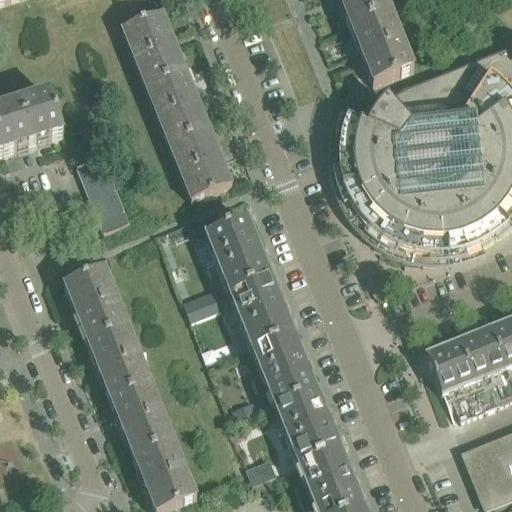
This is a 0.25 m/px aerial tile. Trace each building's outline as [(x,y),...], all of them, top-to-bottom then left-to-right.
[(382,0),(334,0),(349,36),(390,19),(382,0)] [(349,36),(359,60),(372,93),(413,76),(390,19),(349,36)] [(185,78),(175,54),(162,20),(121,36),(144,94),(185,78)] [(477,268),(485,264),(481,254),(493,246),(497,252),(504,247),(510,241),(511,238),(511,54),(404,98),(398,101),(392,105),(387,109),(382,113),(378,118),(373,124),(370,129),(367,135),(337,122),(334,131),(331,140),(329,149),(328,158),(327,167),(328,176),(329,186),(331,195),(333,204),(337,212),(341,220),(346,228),(351,236),(357,243),(364,249),(371,255),(379,260),(384,263),(387,264),(395,268),(404,271),(413,274),(422,275),(431,276),(441,276),(450,275),(459,273),(468,271),(477,268)] [(167,152),(208,136),(185,78),(144,94),(167,152)] [(0,158),(1,163),(63,143),(50,102),(0,117),(0,158)] [(208,136),(167,152),(190,209),(231,193),(208,136)] [(78,185),(104,175),(100,164),(74,174),(75,176),(77,175),(80,182),(77,183),(78,185)] [(104,175),(78,185),(79,187),(82,186),(84,192),(82,193),(83,196),(109,186),(104,175)] [(109,186),(83,196),(84,198),(86,197),(89,204),(86,205),(87,206),(113,196),(109,186)] [(113,196),(87,206),(88,208),(90,207),(93,214),(91,215),(91,218),(118,207),(113,196)] [(118,207),(91,218),(92,220),(95,219),(97,225),(95,226),(96,229),(122,218),(118,207)] [(222,216),(211,220),(218,239),(230,235),(222,216)] [(122,218),(96,229),(97,230),(99,229),(103,238),(101,239),(101,241),(127,231),(122,218)] [(228,304),(269,287),(245,228),(230,235),(218,239),(204,245),(228,304)] [(86,351),(126,335),(103,277),(63,294),(86,351)] [(250,360),(251,361),(292,344),(269,287),(228,304),(244,343),(250,360)] [(209,326),(225,319),(220,306),(204,312),(209,326)] [(511,380),(511,348),(508,339),(506,333),(489,339),(506,382),(511,381),(511,380)] [(149,392),(126,335),(86,351),(109,409),(149,392)] [(473,346),(476,352),(491,389),(499,385),(506,382),(489,339),(473,346)] [(250,360),(244,343),(220,353),(227,370),(250,360)] [(251,361),(274,417),(315,401),(292,344),(251,361)] [(491,389),(476,352),(473,346),(458,352),(475,395),(486,390),(491,389)] [(475,395),(458,352),(425,365),(440,404),(448,400),(453,412),(460,409),(465,407),(471,405),(478,402),(475,395)] [(508,409),(511,407),(511,383),(511,381),(506,382),(499,385),(508,409)] [(496,414),(508,409),(499,385),(491,389),(486,390),(496,414)] [(484,419),(496,414),(486,390),(475,395),(478,402),(484,419)] [(172,450),(149,392),(109,409),(132,466),(172,450)] [(274,417),(297,476),(338,459),(315,401),(274,417)] [(478,422),(483,420),(484,419),(478,402),(471,405),(478,422)] [(472,424),(478,422),(471,405),(465,407),(472,424)] [(467,426),(472,424),(465,407),(460,409),(467,426)] [(231,417),(236,431),(258,422),(252,408),(231,417)] [(453,412),(460,429),(467,426),(460,409),(453,412)] [(511,444),(464,463),(483,511),(501,511),(511,508),(511,444)] [(172,450),(132,466),(150,511),(183,511),(195,507),(172,450)] [(297,476),(311,511),(359,511),(338,459),(297,476)] [(275,483),(269,468),(247,477),(252,492),(275,483)] [(270,501),(265,488),(251,493),(256,505),(262,502),(262,504),(270,501)] [(251,511),(265,511),(262,504),(262,502),(256,505),(250,507),(251,511)]
